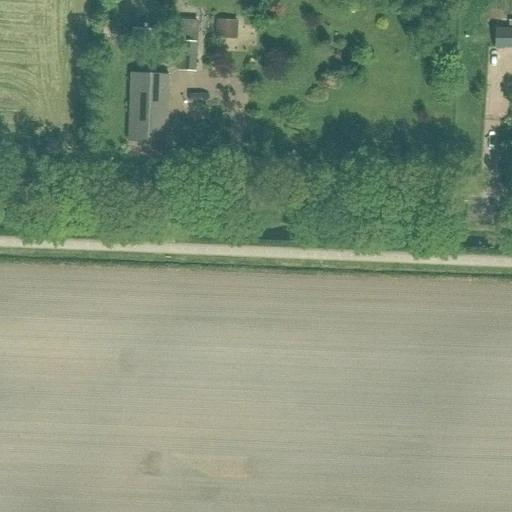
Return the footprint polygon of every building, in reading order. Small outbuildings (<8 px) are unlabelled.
[(180,40),(197,41),(199,21),(181,20),(180,40)] [(237,20),(216,20),(216,39),(237,40),(237,20)] [(114,36),(114,27),(102,26),(101,35),(114,36)] [(511,28),(494,29),(493,48),(511,48),(511,28)] [(149,43),(149,29),(132,29),(131,43),(149,43)] [(196,73),(197,42),(179,41),(178,72),(196,73)] [(496,69),(477,69),(476,85),(495,85),(496,69)] [(166,144),(169,76),(131,74),(128,142),(166,144)]
